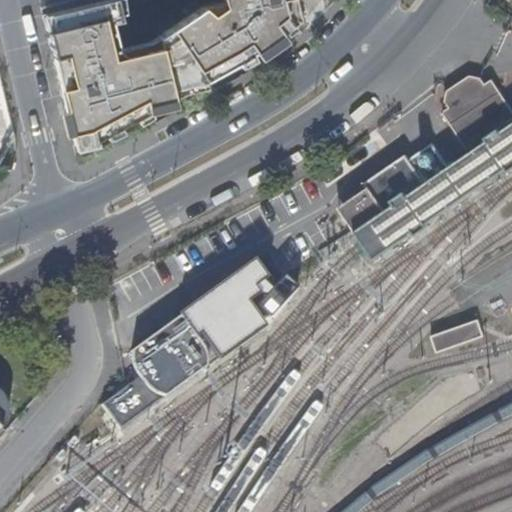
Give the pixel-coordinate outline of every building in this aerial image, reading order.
[(113,0),(104,0),(40,15),(71,144),(93,138),(170,97),(168,88),(203,80),(236,61),(252,52),(295,19),(290,0),(224,0),(225,2),(198,6),(132,53),(121,56),(115,50),(108,22),(118,20),(113,0)] [(447,111),(472,147),(511,119),(511,101),(496,78),(490,82),(485,76),(475,74),(451,90),(449,99),(454,107),(447,111)] [(364,247),(374,262),(414,235),(415,237),(430,228),(428,225),(508,170),(509,172),(511,170),(511,125),(453,166),(437,143),(414,159),(412,155),(371,183),(373,188),(370,190),(383,210),(353,231),(364,247)] [(237,251),(305,215),(290,186),(222,222),(237,251)] [(340,211),(353,231),(383,210),(370,190),(340,211)] [(100,404),(118,429),(259,325),(242,301),(209,324),(195,304),(132,349),(132,354),(132,358),(134,363),(136,368),(137,372),(140,375),(100,404)] [(479,319),(431,335),(437,351),(484,335),(479,319)]
